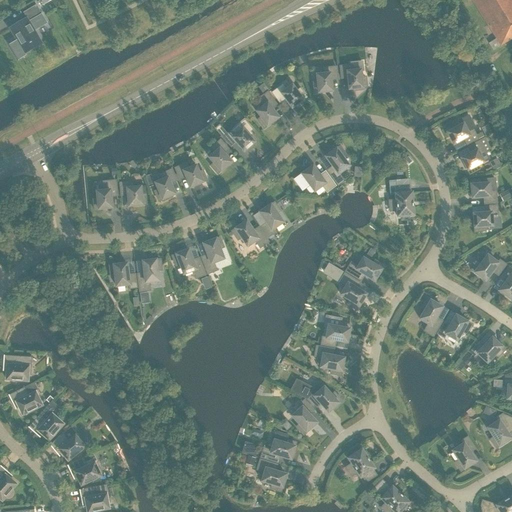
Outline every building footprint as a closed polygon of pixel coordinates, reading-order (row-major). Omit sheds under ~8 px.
[(511,0),(471,0),(501,46),(511,38),(511,0)] [(17,41),(8,46),(14,54),(22,50),(24,54),(41,44),(31,27),(33,26),(36,21),(35,19),(41,15),(42,16),(36,5),(23,13),(26,19),(9,29),(17,41)] [(349,89),(358,89),(367,88),(366,77),(361,77),(361,71),(363,71),(362,63),(351,64),(351,65),(340,67),(341,78),(348,78),(349,89)] [(331,79),(337,79),(336,67),(324,68),(325,74),(317,75),(318,82),(313,82),(314,93),(323,93),(323,92),(332,91),(331,79)] [(264,83),(259,86),(263,92),(268,89),(264,83)] [(299,103),(306,98),(300,89),(296,91),(292,86),(286,90),(282,85),(272,93),(279,102),(285,98),(292,108),(299,103)] [(257,120),(264,129),(271,124),(271,123),(278,118),(271,108),(276,105),(267,93),(257,100),(263,107),(257,112),(261,117),(257,120)] [(455,124),(445,129),(449,137),(454,144),(464,139),(467,145),(478,139),(475,135),(472,129),(475,128),(468,116),(461,120),(463,124),(457,128),(455,124)] [(228,134),(223,138),(231,147),(236,142),(244,151),(251,145),(251,146),(258,140),(250,131),(253,129),(245,119),(233,130),(228,134)] [(220,125),(216,129),(223,138),(228,134),(220,125)] [(477,165),(489,159),(483,149),(488,146),(484,139),(469,147),(472,153),(461,159),(465,167),(470,174),(479,169),(477,165)] [(210,166),(217,174),(224,169),(224,168),(231,163),(223,154),(228,149),(220,140),(211,148),(215,153),(209,158),(214,163),(210,166)] [(333,152),(326,157),(332,167),(327,171),(338,185),(343,181),(338,174),(349,166),(342,158),(346,155),(342,150),(340,146),(333,152)] [(490,163),(494,171),(501,168),(497,159),(490,163)] [(199,184),(207,181),(203,170),(198,172),(196,166),(189,169),(186,163),(175,168),(180,179),(186,177),(190,188),(199,184)] [(305,172),(294,180),(304,193),(312,188),(314,192),(322,186),(327,192),(335,186),(325,172),(320,176),(313,166),(305,172)] [(166,198),(175,194),(170,183),(176,181),(171,170),(160,175),(162,180),(155,183),(158,190),(154,191),(158,202),(167,198),(166,198)] [(471,189),(472,198),(484,197),(485,204),(496,203),(494,178),(471,180),(471,189)] [(117,196),(115,181),(103,182),(104,191),(97,192),(97,199),(93,199),(94,210),(103,209),(112,208),(111,196),(117,196)] [(128,194),(129,206),(138,205),(138,206),(147,205),(146,194),(141,194),(140,187),(133,188),(132,182),(120,183),(121,195),(128,194)] [(409,193),(409,186),(397,188),(398,194),(395,194),(396,200),(389,201),(390,211),(397,211),(397,217),(403,216),(403,219),(409,218),(409,216),(414,216),(412,193),(409,193)] [(511,191),(511,189),(499,195),(502,202),(511,196),(511,191)] [(267,207),(260,213),(266,222),(261,226),(268,237),(274,233),(272,230),(283,223),(276,214),(280,211),(276,206),(274,202),(267,207)] [(485,213),(473,214),(474,223),(475,232),(486,231),(485,227),(491,226),(492,229),(501,228),(500,217),(498,218),(497,206),(485,207),(485,213)] [(234,234),(238,240),(241,238),(247,247),(255,241),(260,248),(268,242),(258,228),(253,231),(246,222),(239,227),(239,226),(231,231),(234,235),(234,234)] [(6,237),(10,241),(14,236),(10,232),(6,237)] [(212,241),(203,244),(207,255),(201,257),(207,274),(214,271),(211,264),(223,259),(219,249),(223,247),(221,241),(220,237),(212,241)] [(176,266),(180,264),(184,275),(192,271),(195,278),(205,275),(199,259),(193,261),(188,250),(180,253),(172,256),(173,260),(176,266)] [(471,270),(478,276),(478,275),(485,281),(492,271),(498,275),(505,265),(500,261),(498,263),(487,256),(481,264),(477,262),(473,267),(471,270)] [(374,281),(379,274),(384,266),(381,264),(375,261),(373,264),(364,258),(358,266),(352,262),(346,270),(361,280),(364,274),(374,281)] [(144,274),(138,274),(140,292),(150,290),(149,282),(159,281),(157,270),(161,270),(160,263),(161,263),(160,259),(152,260),(152,261),(143,262),(144,274)] [(329,263),(323,272),(337,280),(343,271),(329,263)] [(129,288),(136,288),(135,275),(128,276),(127,264),(118,265),(109,266),(109,270),(110,270),(111,276),(115,276),(116,287),(129,285),(129,288)] [(506,296),(506,297),(511,300),(511,269),(509,267),(501,278),(506,281),(499,291),(506,296)] [(361,302),(366,295),(356,289),(359,283),(345,274),(339,282),(346,287),(341,295),(350,301),(348,304),(354,308),(353,308),(357,310),(361,302)] [(148,293),(140,294),(141,304),(149,303),(148,293)] [(434,303),(427,298),(425,302),(422,308),(425,310),(420,319),(428,324),(424,331),(433,336),(442,321),(436,318),(442,308),(434,303)] [(150,316),(144,324),(147,326),(153,318),(150,316)] [(464,320),(456,316),(450,326),(444,323),(438,334),(444,337),(445,334),(457,341),(462,331),(466,333),(469,328),(471,324),(464,320)] [(348,325),(341,323),(340,327),(330,324),(326,337),(323,336),(321,343),(334,346),(335,340),(347,343),(349,334),(352,325),(348,324),(348,325)] [(479,342),(470,352),(475,357),(478,354),(487,363),(494,355),(497,358),(502,353),(505,350),(498,344),(492,338),(484,347),(479,342)] [(342,367),(344,358),(332,356),(333,350),(316,346),(314,356),(322,358),(320,368),(331,370),(330,374),(337,375),(341,376),(342,367)] [(4,355),(3,362),(4,363),(4,362),(7,363),(6,380),(27,381),(28,376),(31,376),(32,357),(4,356),(4,355)] [(34,382),(24,387),(9,395),(8,395),(10,398),(11,402),(12,401),(15,399),(23,415),(41,406),(35,393),(29,396),(28,394),(38,389),(34,382)] [(299,382),(294,392),(307,398),(315,408),(320,403),(328,412),(335,406),(342,400),(339,397),(339,398),(334,393),(331,396),(324,387),(319,382),(312,388),(299,382)] [(28,427),(30,429),(33,432),(34,432),(33,432),(36,429),(49,440),(63,424),(52,415),(47,420),(46,419),(58,405),(52,400),(49,403),(28,427)] [(301,432),(303,435),(310,429),(316,423),(308,414),(313,410),(304,400),(299,405),(302,408),(292,416),(299,424),(296,427),(301,432)] [(494,445),(496,449),(503,444),(511,439),(510,437),(509,436),(509,433),(511,430),(511,418),(502,414),(497,418),(499,421),(488,428),(494,437),(490,440),(494,445)] [(49,445),(54,450),(57,447),(68,460),(86,445),(71,427),(50,445),(50,444),(49,445)] [(271,439),(274,440),(271,450),(264,448),(261,457),(277,462),(279,456),(291,460),(293,451),(294,451),(296,443),(292,441),(292,442),(286,440),(287,435),(274,430),(271,439)] [(469,452),(474,448),(467,437),(461,441),(463,444),(453,451),(458,460),(455,463),(459,468),(458,468),(461,472),(468,467),(475,462),(469,452)] [(254,456),(258,446),(245,442),(242,452),(254,456)] [(362,477),(366,482),(376,475),(372,470),(374,469),(361,450),(348,459),(351,464),(345,468),(351,476),(357,473),(361,478),(362,477)] [(67,465),(67,466),(70,472),(74,470),(81,485),(103,475),(97,462),(98,462),(94,453),(67,465)] [(277,491),(281,492),(284,484),(283,483),(286,475),(275,471),(277,465),(260,460),(257,470),(265,472),(262,481),(272,485),(271,489),(277,491)] [(6,470),(0,466),(0,465),(0,498),(2,501),(16,485),(3,473),(5,471),(6,470)] [(391,511),(393,510),(394,511),(400,511),(409,503),(392,487),(391,489),(386,484),(378,493),(382,497),(381,499),(385,503),(381,508),(384,511),(391,511)] [(79,490),(80,497),(81,497),(82,500),(81,500),(83,507),(87,506),(87,511),(91,511),(109,509),(108,504),(110,503),(107,485),(80,490),(79,490)] [(511,511),(511,496),(496,506),(499,511),(511,511)]
